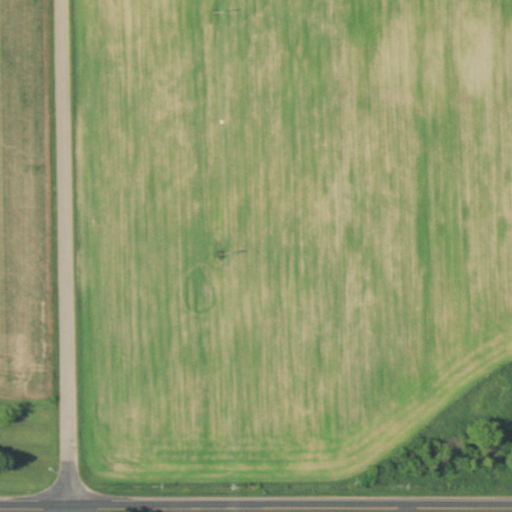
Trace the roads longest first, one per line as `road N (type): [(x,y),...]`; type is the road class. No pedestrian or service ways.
road 1 (secondary): [(511,510),(0,509)]
road 2 (residential): [(69,510),(65,0)]
